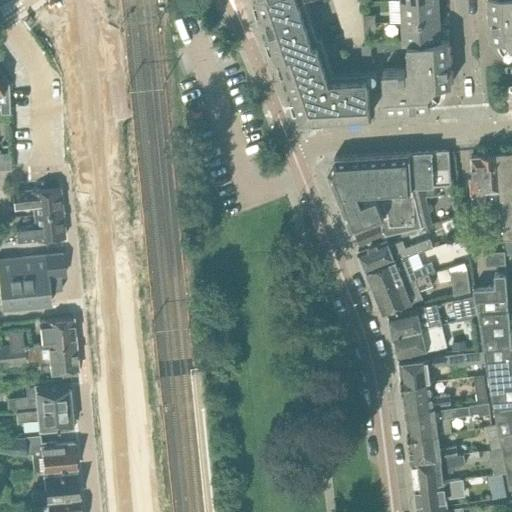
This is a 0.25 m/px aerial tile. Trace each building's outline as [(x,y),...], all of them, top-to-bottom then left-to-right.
[(256,0),(257,2),(253,3),(257,15),(262,13),(264,21),(270,38),(265,40),(269,52),(274,50),(277,58),(281,57),(282,62),(277,63),(281,75),(286,73),(294,99),(290,101),(294,112),(299,111),(301,118),(303,119),(311,119),(311,124),(324,123),(323,118),(350,116),(350,121),(363,121),(362,116),(370,115),(367,69),(334,71),(321,34),(318,35),(305,0),(256,0)] [(438,0),(426,0),(401,2),(402,24),(440,21),(438,0)] [(511,0),(488,0),(489,6),(491,6),(492,14),(490,14),(490,15),(491,38),(506,37),(511,42),(511,0)] [(375,13),(363,14),(364,23),(375,22),(375,13)] [(440,21),(402,24),(403,39),(403,44),(407,44),(406,44),(443,42),(449,41),(449,38),(441,39),(440,21)] [(376,31),(375,22),(364,23),(364,31),(376,31)] [(407,108),(430,107),(429,92),(436,84),(451,83),(450,59),(448,60),(447,52),(450,52),(449,41),(443,42),(406,44),(407,44),(408,66),(404,70),(383,71),(385,110),(399,109),(399,107),(406,106),(407,108)] [(403,42),(377,43),(378,51),(403,50),(403,42)] [(371,44),(364,44),(362,44),(362,45),(363,64),(372,63),(371,44)] [(0,111),(9,111),(8,80),(0,68),(0,111)] [(437,194),(436,185),(451,183),(448,149),(408,151),(411,187),(421,226),(432,222),(425,195),(437,194)] [(505,255),(511,254),(511,202),(511,196),(511,150),(497,152),(501,200),(503,225),(505,255)] [(10,152),(0,151),(0,167),(11,167),(11,166),(10,156),(11,156),(11,155),(10,155),(10,152)] [(408,151),(377,153),(380,189),(391,233),(400,231),(401,236),(416,232),(415,227),(421,226),(411,187),(408,151)] [(497,152),(471,154),(473,174),(470,174),(472,194),(473,194),(474,206),(486,205),(486,201),(501,200),(497,152)] [(377,153),(346,155),(350,183),(359,182),(361,191),(367,194),(375,199),(381,222),(355,232),(359,243),(358,244),(358,245),(385,235),(391,233),(380,189),(377,153)] [(327,171),(350,229),(379,217),(381,222),(375,199),(367,194),(361,191),(359,182),(350,183),(346,155),(334,156),(327,171)] [(34,214),(62,211),(59,186),(34,188),(11,191),(13,205),(32,203),(34,214)] [(17,241),(44,238),(64,236),(62,211),(34,214),(35,224),(15,226),(17,241)] [(409,255),(418,252),(434,246),(430,236),(415,243),(406,247),(403,238),(389,244),(386,238),(385,235),(358,245),(360,248),(358,249),(366,270),(394,258),(396,260),(409,255)] [(0,257),(21,256),(20,244),(0,246),(0,257)] [(505,251),(484,252),(485,265),(486,265),(506,264),(505,255),(505,251)] [(0,306),(0,307),(50,302),(49,289),(61,288),(60,273),(65,273),(63,252),(45,254),(21,256),(0,257),(0,306)] [(394,258),(366,270),(374,291),(410,276),(411,279),(423,274),(434,269),(431,261),(423,265),(414,268),(409,255),(396,260),(394,258)] [(450,270),(466,266),(465,261),(449,266),(450,270)] [(466,266),(450,270),(451,271),(454,294),(470,290),(467,268),(466,266)] [(410,276),(374,291),(383,312),(387,310),(401,304),(412,300),(421,296),(419,291),(433,285),(428,273),(435,270),(434,269),(423,274),(411,279),(410,276)] [(483,349),(493,411),(500,446),(502,456),(507,487),(511,486),(511,328),(510,328),(507,271),(494,272),(495,284),(473,286),(474,293),(478,319),(479,325),(483,349)] [(463,321),(478,319),(474,293),(459,297),(463,321)] [(436,302),(430,303),(388,313),(393,335),(442,325),(436,302)] [(41,344),(47,343),(47,345),(75,342),(72,316),(38,320),(41,343),(41,344)] [(447,344),(443,329),(442,325),(393,335),(398,356),(447,344)] [(22,331),(8,333),(9,345),(9,347),(23,346),(23,344),(22,334),(22,331)] [(0,345),(0,364),(37,361),(37,363),(49,362),(50,371),(61,370),(61,375),(77,374),(76,368),(78,368),(75,342),(47,345),(47,343),(41,344),(41,343),(35,343),(23,344),(23,346),(9,347),(9,345),(0,345)] [(430,381),(429,366),(445,364),(449,366),(465,364),(463,352),(399,360),(402,384),(430,381)] [(473,374),(477,399),(487,397),(484,373),(473,374)] [(402,384),(405,408),(449,403),(448,395),(432,397),(430,381),(402,384)] [(68,385),(67,382),(25,386),(26,395),(8,396),(9,409),(15,409),(16,409),(69,404),(68,394),(71,394),(70,385),(68,385)] [(489,402),(469,405),(470,413),(470,414),(478,413),(478,415),(490,414),(489,402)] [(70,414),(69,404),(16,409),(17,421),(38,419),(39,429),(72,426),(71,423),(74,423),(73,414),(70,414)] [(452,431),(450,415),(470,413),(469,405),(405,413),(408,437),(449,431),(452,431)] [(479,450),(479,449),(484,448),(483,439),(478,440),(477,440),(457,444),(457,445),(439,449),(437,433),(452,431),(449,431),(408,437),(411,461),(439,457),(461,453),(463,453),(479,450)] [(33,471),(76,467),(75,464),(77,461),(77,455),(74,453),(73,442),(53,444),(52,441),(40,442),(40,433),(0,437),(0,449),(31,453),(33,471)] [(491,449),(489,450),(490,458),(502,456),(500,446),(491,448),(491,449)] [(450,466),(465,463),(463,453),(461,453),(439,457),(411,461),(414,485),(443,481),(442,472),(451,470),(450,466)] [(76,472),(43,475),(34,476),(35,489),(31,489),(32,500),(78,496),(77,486),(79,484),(78,477),(76,476),(76,472)] [(502,472),(488,475),(490,487),(504,485),(502,472)] [(414,485),(418,511),(446,508),(444,496),(443,481),(414,485)] [(59,501),(30,504),(30,511),(80,511),(79,499),(59,501)]
